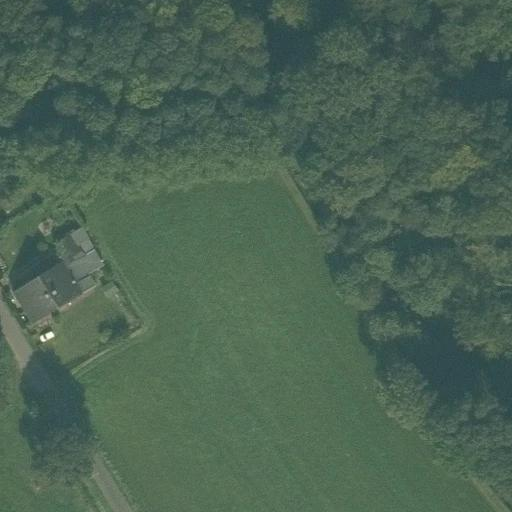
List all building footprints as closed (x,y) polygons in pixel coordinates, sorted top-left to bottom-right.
[(56,244),(69,266),(78,261),(93,252),(80,229),(56,244)] [(93,252),(78,261),(88,276),(102,267),(93,252)] [(63,270),(79,296),(94,287),(88,276),(78,261),(69,266),(63,270)] [(18,297),(34,323),(79,296),(63,270),(18,297)] [(118,292),(111,282),(100,289),(107,299),(118,292)]
